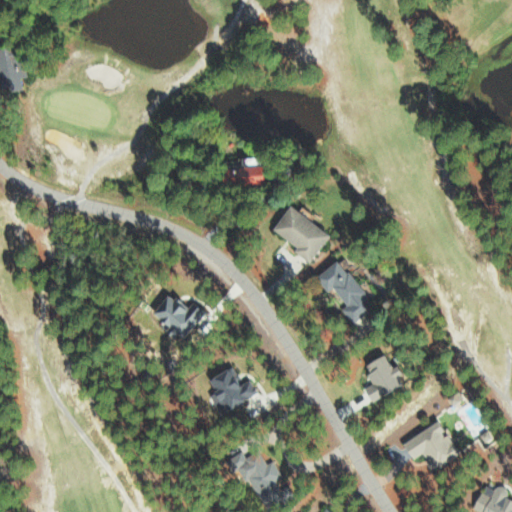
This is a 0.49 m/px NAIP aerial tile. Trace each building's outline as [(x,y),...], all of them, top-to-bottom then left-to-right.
[(18,79),(26,77),(23,66),(15,68),(9,46),(0,48),(0,86),(2,93),(21,88),(18,79)] [(220,166),(219,186),(255,187),(256,168),(220,166)] [(271,229),(295,248),(293,251),(307,262),(328,236),(288,206),(271,229)] [(331,288),(345,305),(340,309),(351,323),(372,306),(336,259),(314,276),(326,292),(331,288)] [(182,338),(203,312),(190,302),(185,308),(166,293),(149,314),(166,327),(162,332),(171,339),(175,333),(182,338)] [(362,364),(370,384),(361,388),(367,401),(397,387),(383,354),(362,364)] [(206,380),(213,392),(208,396),(219,414),(255,393),(246,378),(240,382),(230,366),(206,380)] [(400,442),(409,459),(420,454),(429,470),(455,456),(436,422),(400,442)] [(222,461),(229,473),(235,470),(242,482),(247,479),(262,506),(281,496),(272,481),(280,477),(271,460),(264,464),(256,450),(243,457),(239,451),(222,461)] [(510,511),(511,509),(503,505),(509,491),(496,485),(493,490),(482,485),(470,511),(473,511),(510,511)]
